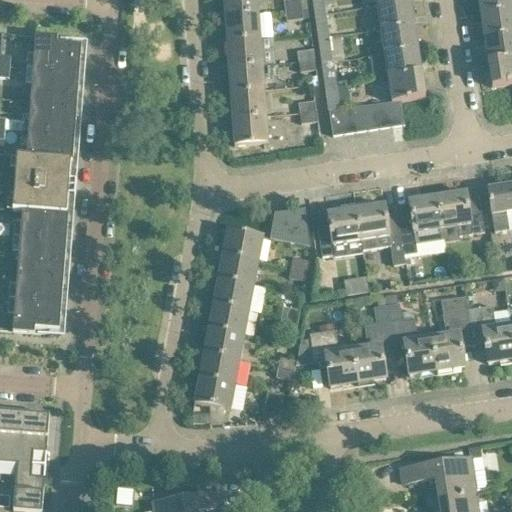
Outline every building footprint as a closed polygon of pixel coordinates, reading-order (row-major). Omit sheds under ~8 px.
[(257,16),(257,15),(256,0),(224,0),(225,18),(257,16)] [(312,0),(315,18),(325,17),(322,0),(312,0)] [(376,0),(377,9),(410,4),(409,0),(376,0)] [(478,0),(481,16),(511,10),(511,4),(511,0),(478,0)] [(285,13),(301,11),(300,1),(284,4),(285,13)] [(381,33),(414,28),(410,4),(377,9),(381,33)] [(511,36),(511,10),(481,16),(485,41),(511,36)] [(301,11),(285,13),(287,23),(302,21),(301,11)] [(227,44),(259,42),(257,16),(225,18),(227,44)] [(337,17),(325,18),(325,17),(315,18),(319,42),(329,40),(328,37),(339,35),(337,17)] [(385,56),(417,51),(414,28),(381,33),(385,56)] [(488,63),(511,59),(511,36),(485,41),(488,63)] [(57,40),(35,38),(26,160),(17,159),(12,213),(22,214),(12,335),(34,337),(35,331),(59,332),(68,216),(67,216),(68,197),(74,197),(74,198),(75,198),(76,183),(75,183),(75,184),(69,184),(71,164),(72,164),(81,48),(57,46),(57,40)] [(322,65),(332,64),(329,40),(319,42),(322,65)] [(229,70),(261,68),(259,42),(227,44),(229,70)] [(388,80),(421,75),(417,51),(385,56),(388,80)] [(298,64),(314,62),(313,53),(297,55),(298,64)] [(0,58),(0,69),(10,70),(11,59),(0,58)] [(511,59),(488,63),(492,89),(511,86),(511,59)] [(298,64),(300,75),(315,73),(314,62),(298,64)] [(325,89),(335,88),(332,64),(322,65),(325,89)] [(231,96),(263,93),(261,68),(229,70),(231,96)] [(0,69),(0,80),(9,81),(10,70),(0,69)] [(425,100),(421,75),(388,80),(392,104),(401,102),(401,103),(425,100)] [(339,112),(335,88),(325,89),(329,113),(339,112)] [(233,122),(265,119),(263,93),(231,96),(233,122)] [(404,128),(401,103),(401,102),(392,104),(388,104),(392,130),(404,128)] [(380,132),(392,130),(388,104),(377,106),(380,132)] [(299,116),(315,114),(314,105),(298,107),(299,116)] [(369,133),(380,132),(377,106),(365,108),(369,133)] [(357,135),(369,133),(365,108),(353,110),(357,135)] [(345,137),(357,135),(353,110),(341,112),(345,137)] [(345,137),(341,112),(339,112),(329,113),(330,119),(333,139),(345,137)] [(301,127),(317,125),(315,114),(299,116),(301,127)] [(265,119),(233,122),(235,148),(267,146),(265,119)] [(511,187),(486,192),(489,211),(490,218),(493,235),(511,231),(511,187)] [(465,195),(437,199),(442,231),(458,229),(459,239),(472,237),(484,236),(483,224),(479,205),(467,206),(465,195)] [(411,215),(398,217),(405,260),(417,258),(416,250),(444,246),(442,231),(437,199),(409,203),(411,215)] [(384,207),(356,211),(360,244),(361,244),(362,253),(390,248),(390,250),(393,267),(405,265),(405,260),(398,217),(386,219),(384,207)] [(329,228),(317,230),(320,249),(322,260),(335,258),(333,248),(360,244),(356,211),(328,216),(329,228)] [(310,249),(307,232),(304,212),(275,216),(270,242),(310,249)] [(223,258),(258,265),(262,239),(228,233),(223,258)] [(253,289),(258,265),(223,258),(219,283),(253,289)] [(291,271),(306,274),(308,264),(292,261),(291,271)] [(494,273),(493,264),(485,265),(486,274),(494,273)] [(304,284),(306,274),(291,271),(289,281),(304,284)] [(503,281),(491,283),(493,294),(505,292),(503,281)] [(248,314),(253,289),(219,283),(214,307),(248,314)] [(471,342),(467,313),(465,300),(442,303),(447,338),(431,340),(436,374),(464,370),(460,343),(471,342)] [(244,338),(248,314),(214,307),(209,332),(244,338)] [(414,322),(401,324),(399,307),(387,309),(394,354),(405,352),(409,378),(436,374),(431,340),(417,342),(414,322)] [(381,355),(394,354),(387,309),(373,311),(376,328),(365,329),(368,350),(352,352),(357,386),(385,382),(381,355)] [(508,313),(493,315),(492,309),(467,313),(471,342),(484,340),(488,366),(511,362),(511,328),(508,313)] [(281,320),(297,323),(299,313),(283,310),(281,320)] [(295,333),(297,323),(281,320),(279,330),(295,333)] [(239,363),(244,338),(209,332),(204,356),(239,363)] [(357,386),(352,352),(339,354),(336,333),(309,337),(310,342),(301,344),(296,369),(326,364),(330,390),(357,386)] [(234,388),(239,363),(204,356),(200,381),(234,388)] [(277,371),(293,374),(295,363),(279,360),(277,371)] [(291,383),(293,374),(277,371),(276,380),(291,383)] [(230,413),(234,388),(200,381),(195,406),(230,413)] [(279,422),(280,416),(283,397),(267,394),(263,419),(279,422)] [(200,419),(217,422),(219,413),(202,410),(200,419)] [(22,416),(0,413),(0,464),(17,466),(18,464),(22,416)] [(49,418),(22,416),(18,464),(32,465),(33,453),(46,454),(49,418)] [(475,495),(474,491),(486,489),(482,460),(470,462),(469,461),(401,472),(403,487),(436,482),(439,500),(475,495)] [(18,464),(17,466),(13,511),(41,511),(45,479),(31,478),(32,465),(18,464)] [(154,511),(210,511),(225,510),(222,495),(153,505),(154,511)] [(477,511),(475,495),(439,500),(441,511),(477,511)] [(10,499),(0,497),(0,509),(9,511),(10,499)]
